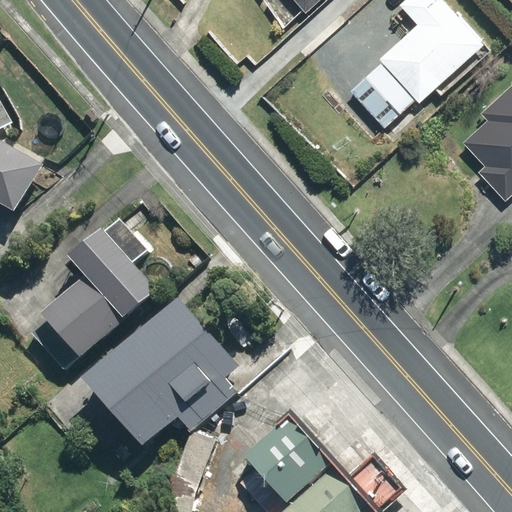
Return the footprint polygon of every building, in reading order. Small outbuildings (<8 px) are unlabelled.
[(294,0),(309,16),(327,0),(294,0)] [(384,62),(420,100),(487,37),(451,0),(410,0),(406,4),(425,23),(384,62)] [(420,100),(384,62),(353,91),(389,129),(420,100)] [(467,146),(490,171),(484,176),(509,204),(511,201),(511,92),(484,117),(492,125),(467,146)] [(0,203),(19,214),(45,167),(4,144),(0,136),(0,203)] [(52,321),(35,335),(66,372),(84,357),(85,359),(129,322),(127,320),(159,293),(136,266),(151,254),(124,222),(109,235),(105,230),(74,257),(91,278),(47,316),(52,321)] [(239,395),(227,381),(241,369),(182,301),(90,380),(149,449),(183,419),(195,433),(239,395)] [(22,314),(10,322),(18,333),(30,324),(22,314)] [(283,426),(249,458),(260,470),(243,485),(252,495),(244,502),(253,511),(389,511),(412,492),(378,456),(355,477),(294,413),(282,425),(283,426)] [(196,511),(199,493),(218,445),(195,436),(176,485),(173,511),(196,511)]
